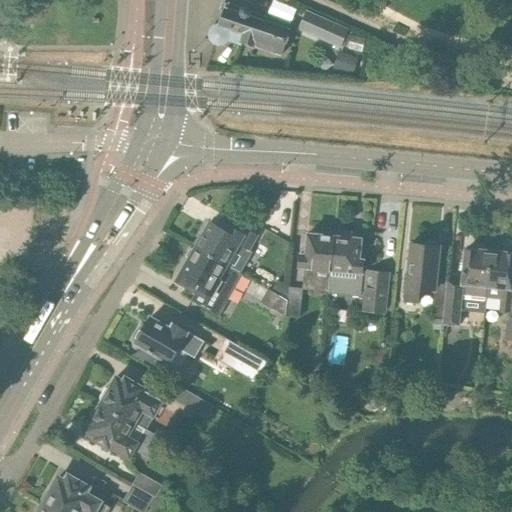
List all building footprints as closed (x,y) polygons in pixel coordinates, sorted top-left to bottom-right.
[(284,0),(277,0),(272,13),(295,22),(301,7),(284,0)] [(290,29),(225,7),(220,25),(216,25),(213,26),(210,29),(209,32),(208,35),(209,40),(211,42),(213,44),(215,46),(221,46),(225,44),(227,42),(240,46),(242,42),(253,46),(254,45),(282,55),(290,29)] [(340,47),(347,30),(306,11),(304,17),(299,29),(340,47)] [(361,53),(339,50),(336,66),(358,70),(361,53)] [(224,233),(209,224),(202,237),(200,235),(195,245),(197,246),(195,250),(236,271),(256,237),(245,231),(242,236),(227,228),(224,233)] [(300,253),(298,269),(331,272),(335,236),(311,234),(308,234),(306,254),(300,253)] [(385,314),(390,272),(365,270),(366,259),(360,258),(362,239),(335,236),(331,272),(328,292),(364,296),(363,312),(385,314)] [(438,246),(438,242),(427,241),(427,245),(411,244),(408,273),(405,273),(403,289),(405,289),(404,302),(418,303),(419,290),(435,292),(432,315),(444,316),(447,281),(436,280),(440,246),(438,246)] [(188,262),(181,274),(195,281),(192,286),(197,289),(190,301),(205,309),(215,292),(228,299),(242,274),(236,271),(195,250),(194,251),(190,251),(186,258),(188,262)] [(487,253),(485,250),(477,250),(475,252),(466,251),(463,283),(447,281),(444,316),(443,322),(456,323),(458,297),(486,300),(486,297),(492,254),(487,253)] [(511,255),(506,255),(504,252),(496,252),(495,254),(492,254),(486,297),(501,298),(500,312),(511,313),(511,301),(511,290),(511,291),(511,284),(511,255)] [(289,301),(290,287),(278,280),(272,291),(289,301)] [(300,318),(302,289),(290,287),(289,301),(287,317),(300,318)] [(278,295),(270,308),(286,317),(287,317),(289,301),(278,295)] [(511,339),(511,316),(505,315),(502,338),(511,339)] [(140,330),(135,337),(138,341),(136,343),(171,363),(180,349),(195,358),(204,342),(189,333),(190,332),(172,322),(169,327),(151,317),(144,330),(140,330)] [(226,339),(214,358),(256,382),(266,363),(226,339)] [(383,366),(385,352),(371,350),(369,364),(383,366)] [(123,381),(117,377),(109,389),(106,387),(100,398),(103,400),(101,403),(146,430),(153,418),(154,418),(164,401),(145,390),(145,389),(125,377),(123,381)] [(174,383),(166,396),(207,419),(214,407),(174,383)] [(93,418),(85,431),(96,438),(95,440),(111,449),(130,459),(136,450),(145,456),(157,437),(146,430),(101,403),(99,407),(96,405),(89,416),(93,418)] [(156,497),(161,486),(140,472),(134,484),(155,496),(156,497)] [(46,491),(42,499),(44,503),(44,504),(57,511),(107,511),(110,507),(88,494),(91,488),(69,475),(65,481),(59,477),(51,491),(46,491)] [(141,511),(145,511),(155,496),(134,484),(123,501),(141,511)]
